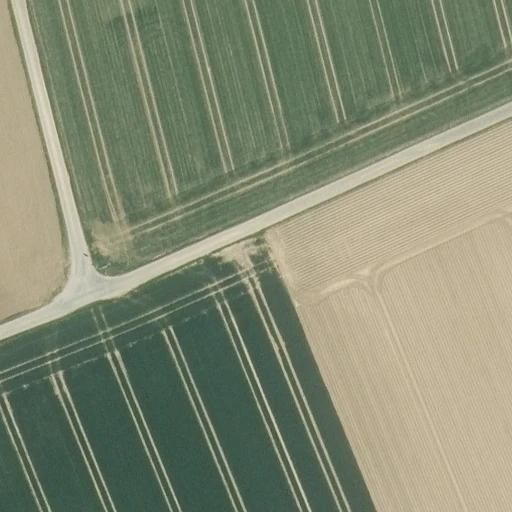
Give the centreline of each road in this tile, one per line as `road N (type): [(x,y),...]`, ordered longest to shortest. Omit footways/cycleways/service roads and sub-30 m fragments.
road 1 (unclassified): [(511,109),(90,295)]
road 2 (residential): [(18,0),(90,295)]
